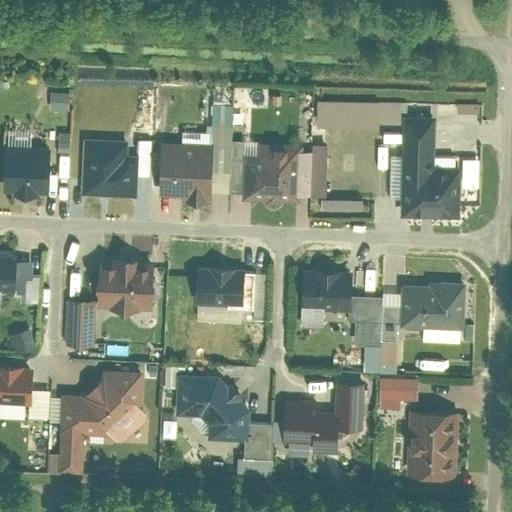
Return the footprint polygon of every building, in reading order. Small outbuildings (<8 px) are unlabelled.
[(51,89),(49,107),(69,108),(71,91),(51,89)] [(400,98),(317,92),(315,118),(379,123),(379,117),(399,118),(400,98)] [(454,98),(454,109),(483,109),(483,98),(454,98)] [(165,138),(161,138),(159,189),(188,190),(188,198),(214,199),(214,169),(229,169),(231,101),(212,101),(212,119),(207,119),(207,139),(165,138)] [(403,156),(388,156),(389,197),(400,197),(401,216),(460,215),(460,188),(479,188),(478,155),(460,156),(460,165),(435,166),(434,114),(402,114),(403,156)] [(138,139),(78,136),(75,195),(134,199),(138,139)] [(267,150),(255,150),(255,136),(240,136),(238,187),(253,187),(253,195),(306,197),(306,190),(320,190),(322,146),(308,145),(308,140),(267,139),(267,150)] [(2,146),(1,186),(52,188),(53,147),(2,146)] [(370,193),(327,193),(327,208),(370,209),(370,193)] [(0,295),(10,296),(11,285),(27,286),(26,298),(43,298),(45,255),(25,254),(25,245),(6,244),(6,250),(0,249),(0,295)] [(162,262),(98,260),(97,304),(161,306),(162,262)] [(199,296),(236,297),(236,305),(273,307),(275,268),(253,267),(253,262),(201,260),(199,296)] [(360,265),(309,264),(308,322),(332,322),(333,306),(354,306),(354,339),(385,339),(385,292),(359,292),(360,265)] [(431,282),(401,281),(399,323),(423,324),(423,338),(464,340),(467,277),(431,276),(431,282)] [(96,295),(65,294),(63,342),(94,344),(96,295)] [(30,323),(10,330),(17,353),(38,346),(30,323)] [(352,345),(352,364),(370,364),(371,346),(352,345)] [(0,361),(0,412),(25,414),(25,399),(31,399),(33,363),(0,361)] [(51,448),(50,468),(85,471),(88,436),(120,438),(143,417),(147,367),(105,364),(104,380),(88,391),(64,389),(60,449),(51,448)] [(406,371),(386,371),(385,399),(406,400),(406,371)] [(210,438),(245,441),(245,455),(270,456),(272,419),(253,419),(254,411),(222,376),(176,374),(174,411),(193,412),(210,430),(210,438)] [(338,395),(292,395),(292,415),(282,415),(282,437),(294,437),(294,453),(316,453),(316,449),(349,449),(350,425),(371,425),(371,377),(338,376),(338,395)] [(460,406),(402,405),(401,472),(458,473),(460,406)]
